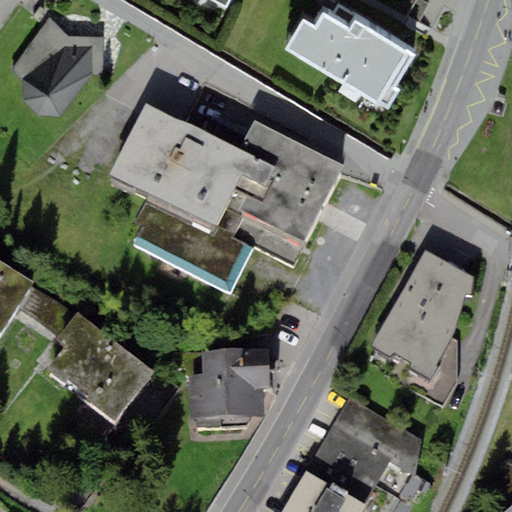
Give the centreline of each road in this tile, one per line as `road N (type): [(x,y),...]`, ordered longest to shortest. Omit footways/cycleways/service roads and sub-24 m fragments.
road 1 (secondary): [(241,511),(414,191)]
road 2 (residential): [(414,191),(108,0)]
road 3 (secondary): [(414,191),(490,0)]
